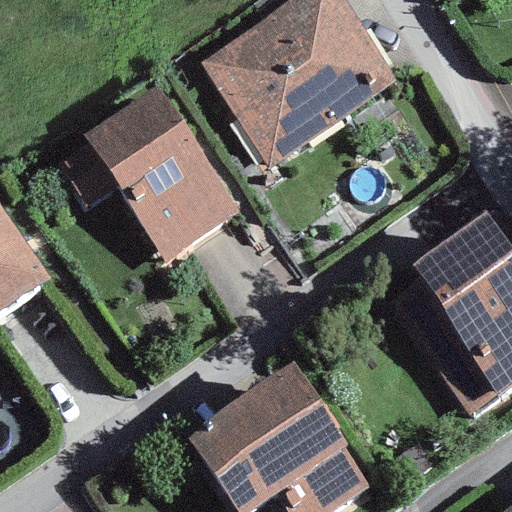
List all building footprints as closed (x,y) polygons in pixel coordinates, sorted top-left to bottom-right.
[(392,88),(331,0),(309,0),(204,73),(272,171),(392,88)] [(243,223),(158,93),(55,160),(84,203),(110,186),(166,273),(243,223)] [(0,327),(49,295),(0,222),(0,327)] [(511,396),(511,263),(486,225),(412,275),(420,286),(391,306),(472,424),(511,396)] [(338,511),(368,494),(295,379),(187,447),(227,511),(274,511),(285,506),(288,511),(338,511)]
